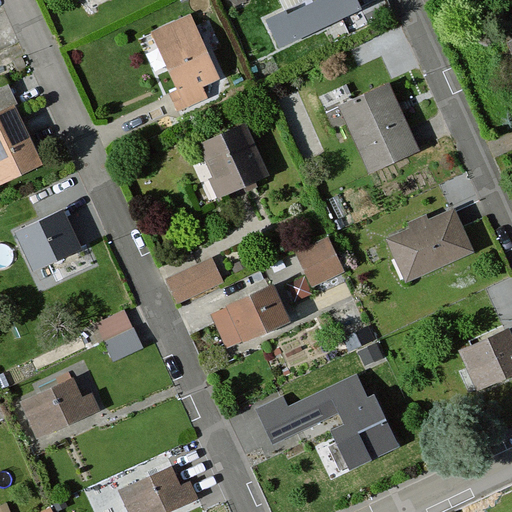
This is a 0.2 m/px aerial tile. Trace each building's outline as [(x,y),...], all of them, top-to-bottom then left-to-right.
[(284,12),(266,21),(278,48),(359,9),(354,0),(309,0),(312,4),(286,17),(284,12)] [(192,18),(155,35),(181,89),(172,93),(180,110),(207,97),(202,85),(220,77),(192,18)] [(383,87),(340,107),(371,173),(414,153),(383,87)] [(15,110),(0,117),(0,180),(40,161),(15,110)] [(247,125),(203,144),(225,195),(269,176),(247,125)] [(62,212),(14,234),(31,271),(79,249),(62,212)] [(412,231),(388,242),(406,282),(472,251),(454,212),(430,223),(427,217),(409,225),(412,231)] [(332,241),(300,255),(312,281),(344,267),(332,241)] [(167,269),(175,296),(224,281),(216,254),(167,269)] [(296,296),(310,290),(304,274),(290,280),(296,296)] [(230,312),(243,340),(290,318),(276,290),(230,312)] [(511,336),(509,330),(462,352),(480,392),(511,377),(511,336)] [(134,331),(105,345),(114,363),(143,350),(134,331)] [(72,384),(21,407),(37,441),(88,418),(72,384)] [(362,384),(317,405),(332,437),(377,416),(362,384)] [(118,492),(126,511),(164,511),(186,502),(171,469),(118,492)]
